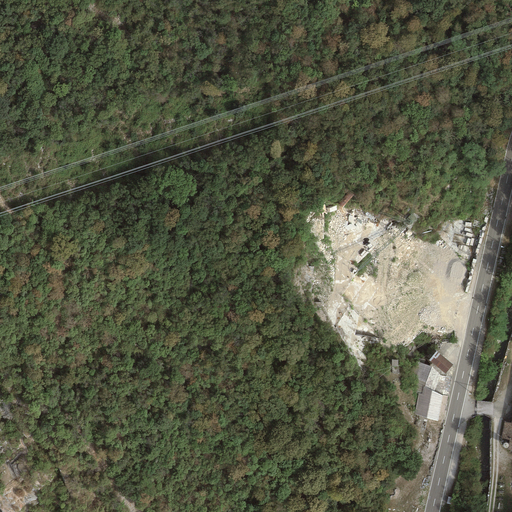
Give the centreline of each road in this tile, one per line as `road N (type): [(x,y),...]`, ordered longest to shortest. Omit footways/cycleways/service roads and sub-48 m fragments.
road 1 (track): [(139,511),(55,396),(62,270),(55,250),(0,194)]
road 2 (tertiary): [(511,154),(431,511)]
